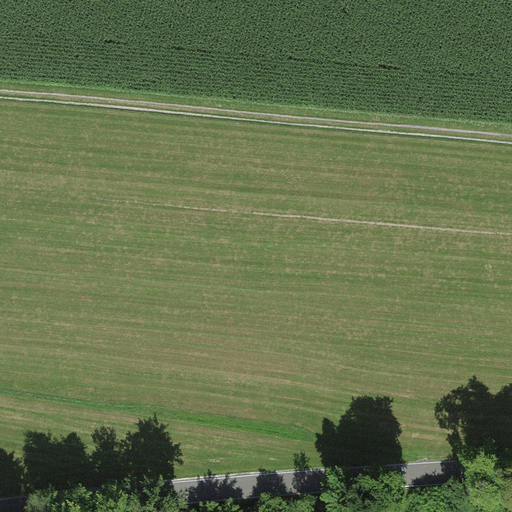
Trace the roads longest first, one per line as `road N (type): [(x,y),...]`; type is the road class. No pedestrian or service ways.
road 1 (track): [(0,96),(511,139)]
road 2 (unclassified): [(511,468),(0,511)]
